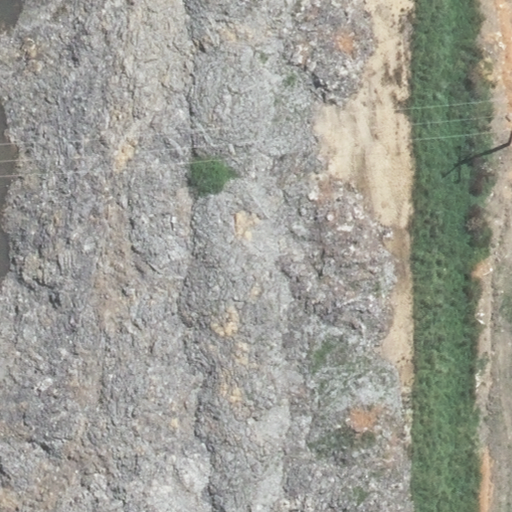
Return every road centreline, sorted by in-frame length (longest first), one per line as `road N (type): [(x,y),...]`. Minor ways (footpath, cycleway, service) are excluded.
road 1 (unknown): [(0,0),(511,9)]
road 2 (unknown): [(83,511),(82,0)]
